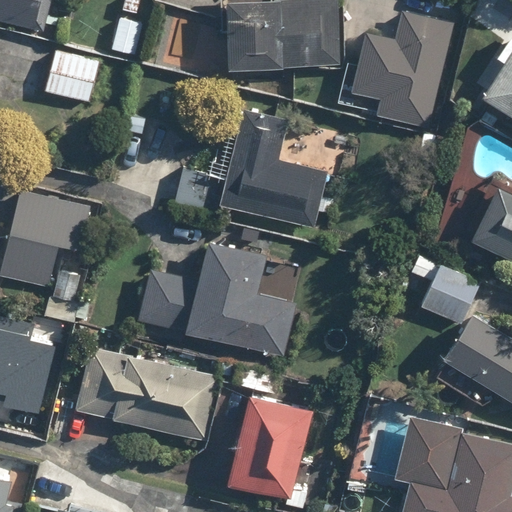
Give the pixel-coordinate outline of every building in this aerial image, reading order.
[(46,0),(0,0),(0,22),(39,32),(46,0)] [(223,0),(224,70),(344,68),(342,0),(223,0)] [(350,92),(380,99),(376,116),(428,128),(452,22),(400,10),(394,39),(364,32),(350,92)] [(135,54),(143,23),(116,16),(108,47),(135,54)] [(511,29),(509,28),(476,83),(485,88),(478,100),(511,119),(511,29)] [(49,50),(41,92),(90,103),(99,60),(49,50)] [(239,108),(223,176),(181,167),(174,201),(215,211),(217,205),(313,226),(325,173),(280,163),(289,119),(239,108)] [(511,191),(490,182),(463,240),(511,262),(511,191)] [(16,188),(6,234),(0,261),(0,275),(47,286),(56,245),(77,250),(87,204),(16,188)] [(294,300),(255,291),(265,252),(201,237),(192,277),(145,266),(133,320),(281,354),(294,300)] [(437,359),(441,362),(432,378),(484,409),(493,392),(511,403),(511,337),(467,310),(479,279),(414,253),(406,271),(429,280),(419,306),(459,322),(437,359)] [(55,266),(50,297),(45,296),(41,315),(83,322),(86,303),(72,301),(78,270),(55,266)] [(3,395),(38,404),(55,337),(32,331),(36,317),(8,310),(0,340),(0,381),(6,383),(3,395)] [(84,345),(71,409),(207,437),(220,373),(84,345)] [(247,366),(244,386),(276,392),(279,372),(247,366)] [(304,489),(291,486),(308,406),(240,392),(221,481),(284,494),(281,504),(300,508),(304,489)] [(406,477),(399,511),(511,511),(511,494),(508,494),(511,472),(511,442),(456,431),(457,425),(402,414),(390,474),(406,477)] [(0,511),(19,511),(27,480),(0,473),(0,511)]
